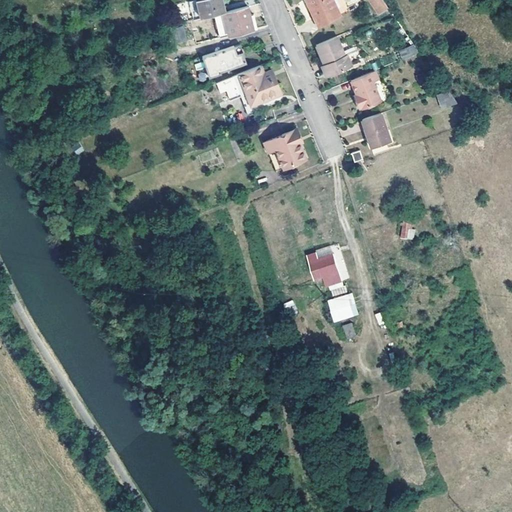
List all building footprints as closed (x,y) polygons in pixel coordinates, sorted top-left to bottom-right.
[(201,17),(196,0),(192,0),(189,0),(194,19),(201,17)] [(196,0),(201,17),(223,12),(225,11),(222,0),(196,0)] [(333,0),(307,0),(319,25),(340,15),(333,0)] [(388,7),(383,0),(368,0),(379,14),(388,7)] [(225,11),(223,12),(228,35),(253,29),(250,15),(248,6),(225,11)] [(173,28),(176,42),(186,40),(182,25),(173,28)] [(323,64),(329,77),(352,68),(347,56),(345,57),(337,37),(325,41),(316,46),(323,64)] [(240,44),(203,57),(210,76),(221,73),(221,71),(246,63),(240,44)] [(402,60),(418,54),(414,44),(399,50),(402,60)] [(329,77),(323,64),(321,65),(326,78),(329,77)] [(259,65),(238,74),(251,106),(280,94),(274,78),(270,79),(267,72),(262,74),(259,65)] [(377,78),(374,71),(350,80),(362,107),(379,100),(371,80),(377,78)] [(251,106),(238,74),(233,76),(248,114),(283,100),(280,94),(251,106)] [(446,91),(434,94),(438,108),(454,103),(446,91)] [(391,140),(382,112),(362,119),(372,147),(391,140)] [(294,129),(300,143),(303,141),(297,128),(294,129)] [(264,143),(268,152),(276,149),(284,168),(307,158),(300,143),(294,129),(264,143)] [(276,149),(268,152),(276,171),(284,168),(276,149)] [(352,152),(355,162),(363,159),(360,150),(352,152)] [(413,221),(404,219),(401,237),(414,239),(415,229),(412,228),(413,221)] [(334,252),(318,258),(324,278),(341,272),(334,252)] [(326,301),(334,323),(359,315),(352,292),(326,301)] [(285,309),(295,308),(294,301),(284,302),(285,309)] [(342,325),(347,339),(356,336),(352,322),(342,325)]
